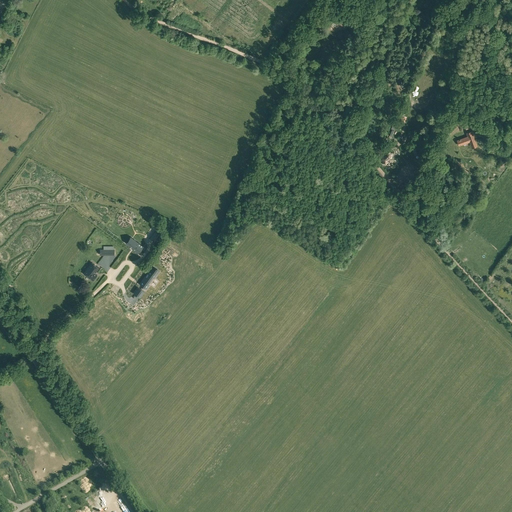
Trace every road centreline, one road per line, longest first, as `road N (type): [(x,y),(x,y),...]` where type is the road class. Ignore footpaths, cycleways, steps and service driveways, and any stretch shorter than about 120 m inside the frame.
road 1 (track): [(511,320),(291,81),(126,0)]
road 2 (unclassified): [(101,460),(0,308)]
road 3 (unknown): [(30,357),(143,247)]
